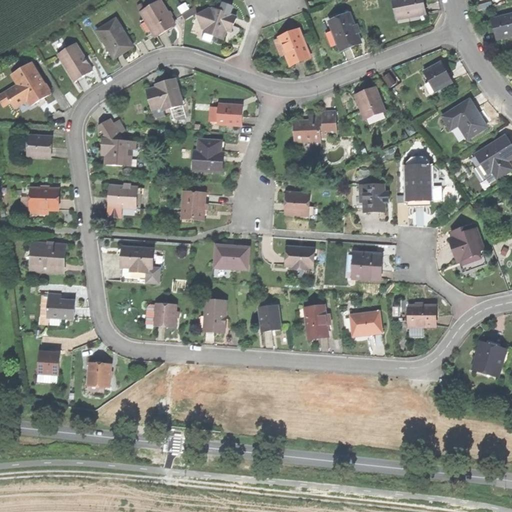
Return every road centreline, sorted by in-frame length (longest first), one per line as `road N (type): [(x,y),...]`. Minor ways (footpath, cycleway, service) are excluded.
road 1 (residential): [(234,75),(187,57),(162,57),(87,101),(75,118),(106,334),(151,353),(414,370),(433,364),(470,316)]
road 2 (tertiary): [(0,423),(511,480)]
road 3 (track): [(448,511),(116,475),(0,477)]
road 4 (residential): [(461,28),(308,89),(278,91)]
road 5 (residential): [(278,91),(249,163),(250,223)]
